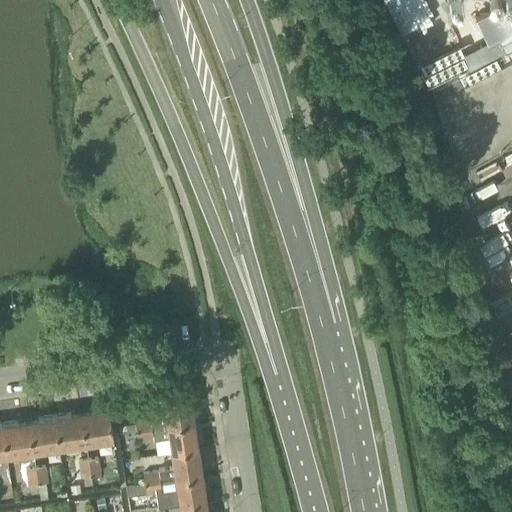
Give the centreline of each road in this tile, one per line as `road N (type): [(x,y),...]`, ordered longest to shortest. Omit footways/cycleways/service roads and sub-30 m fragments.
road 1 (primary): [(361,511),(284,166)]
road 2 (primary): [(117,0),(261,315)]
road 3 (primary): [(162,0),(254,266),(261,315)]
road 4 (residential): [(0,385),(221,355)]
road 5 (primary): [(261,315),(313,511)]
road 6 (primary): [(284,166),(214,0)]
road 7 (primary): [(284,166),(272,58),(251,0)]
road 8 (residential): [(251,511),(221,355)]
